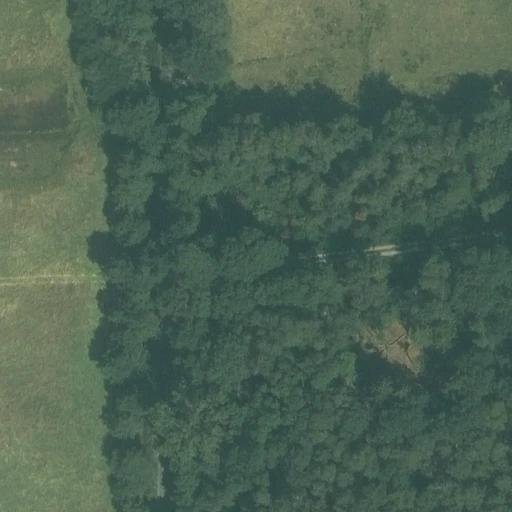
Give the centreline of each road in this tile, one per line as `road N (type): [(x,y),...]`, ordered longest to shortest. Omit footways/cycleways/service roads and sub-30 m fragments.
road 1 (track): [(511,235),(165,281)]
road 2 (track): [(165,281),(168,71),(157,0)]
road 3 (track): [(151,511),(165,281)]
